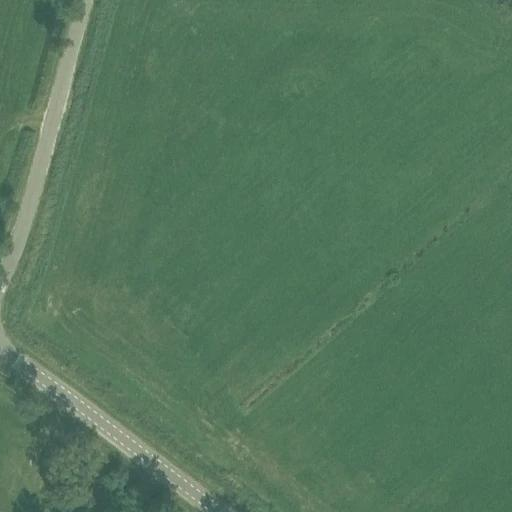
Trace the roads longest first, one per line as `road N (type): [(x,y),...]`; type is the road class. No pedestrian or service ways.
road 1 (unclassified): [(0,284),(88,0)]
road 2 (tertiary): [(220,511),(0,349)]
